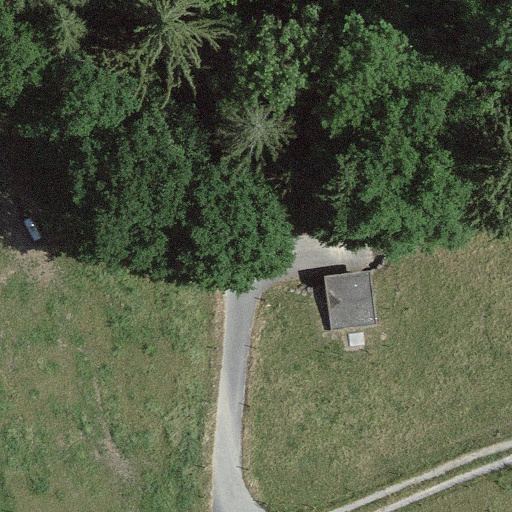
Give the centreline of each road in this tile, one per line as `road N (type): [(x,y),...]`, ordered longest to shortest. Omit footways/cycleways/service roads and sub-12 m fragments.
road 1 (track): [(233,511),(226,494),(247,267),(327,263)]
road 2 (track): [(511,458),(364,511)]
